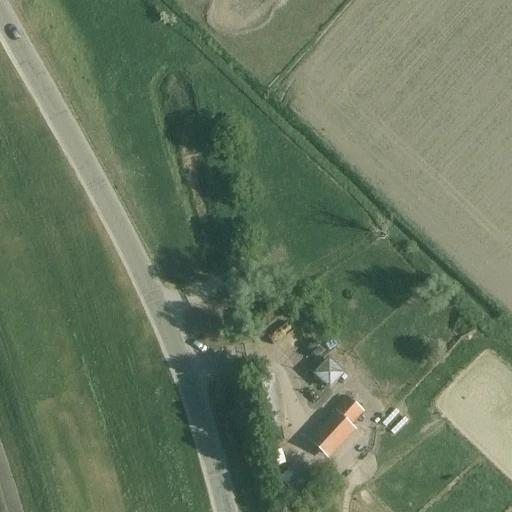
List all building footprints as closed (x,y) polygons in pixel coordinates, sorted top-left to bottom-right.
[(302,330),(307,351),(325,347),(320,325),(302,330)] [(329,362),(316,376),(330,389),(343,375),(329,362)] [(281,429),(272,378),(258,380),(267,431),(281,429)] [(349,427),(362,412),(347,399),(334,413),(336,415),(311,442),(326,456),(351,429),(349,427)] [(393,406),(380,423),(389,430),(402,414),(393,406)] [(298,463),(283,481),(293,489),(307,472),(298,463)]
